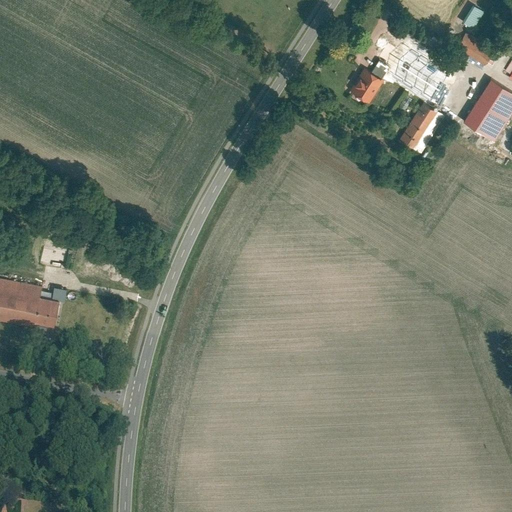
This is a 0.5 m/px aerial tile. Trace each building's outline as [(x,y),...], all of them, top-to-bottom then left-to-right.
[(463,20),(474,26),(485,9),(474,2),(463,20)] [(496,49),(467,31),(459,44),(488,62),(496,49)] [(450,70),(411,46),(409,50),(392,39),(382,56),(392,62),(399,66),(394,74),(432,98),(450,70)] [(375,67),(385,73),(392,62),(382,56),(375,67)] [(368,62),(353,87),(372,99),(388,75),(385,73),(375,67),(368,62)] [(511,115),(511,87),(495,77),(468,120),(498,138),(511,115)] [(447,112),(427,100),(403,139),(422,151),(447,112)] [(41,294),(43,285),(0,276),(0,318),(35,325),(35,320),(55,324),(60,298),(41,294)] [(52,294),(65,297),(67,286),(55,283),(52,294)]
